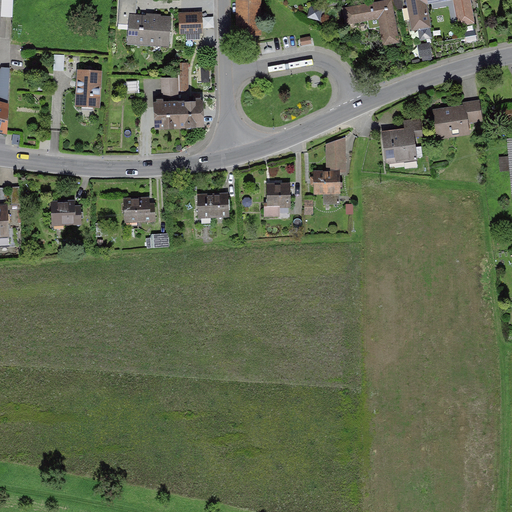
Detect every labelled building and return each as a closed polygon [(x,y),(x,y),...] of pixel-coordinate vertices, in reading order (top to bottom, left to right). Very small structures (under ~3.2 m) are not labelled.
[(262,0),(234,0),(235,38),(263,38),(262,0)] [(392,0),(342,9),(345,26),(378,20),(383,49),(400,46),(392,0)] [(433,40),(426,4),(422,5),(420,0),(406,0),(413,30),(418,29),(420,42),(433,40)] [(469,0),(420,0),(422,5),(426,4),(448,0),(454,0),(459,26),(474,23),(469,0)] [(311,8),(310,17),(322,18),(323,9),(311,8)] [(204,11),(181,11),(181,32),(204,32),(204,11)] [(170,17),(129,15),(128,45),(169,47),(170,17)] [(60,62),(59,68),(64,68),(66,55),(57,53),(56,61),(60,62)] [(179,76),(162,77),(163,95),(180,95),(180,90),(191,90),(189,64),(179,64),(179,76)] [(0,96),(8,98),(12,67),(1,66),(0,72),(0,96)] [(102,108),(102,72),(77,72),(77,108),(102,108)] [(181,128),(203,127),(202,99),(179,100),(181,128)] [(158,130),(181,128),(179,100),(156,102),(158,130)] [(9,108),(0,105),(0,132),(2,133),(9,108)] [(467,112),(433,116),(436,138),(470,134),(467,112)] [(416,129),(381,133),(384,164),(419,161),(416,129)] [(328,158),(345,158),(345,139),(328,145),(328,158)] [(314,172),(315,194),(341,194),(341,167),(345,167),(345,158),(328,158),(328,171),(314,172)] [(292,182),(266,183),(268,207),(293,206),(292,182)] [(229,192),(198,192),(198,217),(229,216),(229,192)] [(154,198),(124,200),(126,226),(156,224),(154,198)] [(9,203),(0,203),(0,239),(10,239),(9,203)] [(81,203),(49,204),(50,227),(82,226),(81,203)] [(149,235),(149,245),(170,244),(169,234),(149,235)]
